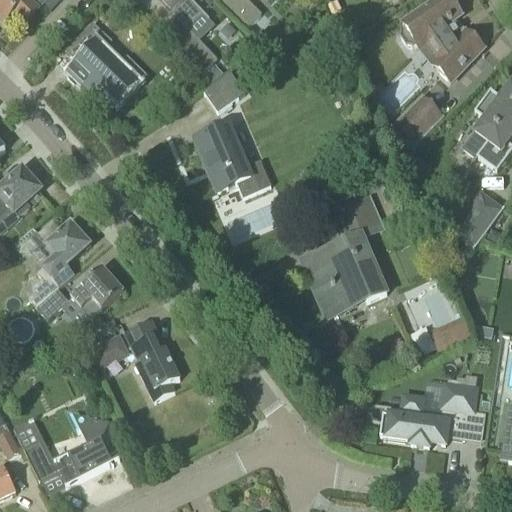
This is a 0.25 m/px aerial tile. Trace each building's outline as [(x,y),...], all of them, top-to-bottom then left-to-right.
[(49,0),(0,0),(0,22),(4,26),(12,18),(22,28),(49,0)] [(187,32),(203,17),(187,0),(136,0),(133,4),(129,0),(128,0),(201,78),(217,64),(187,32)] [(211,0),(245,34),(261,18),(242,0),(211,0)] [(461,18),(457,14),(458,10),(453,3),(449,2),(448,0),(442,0),(440,0),(437,0),(431,4),(430,8),(401,28),(404,32),(401,34),(400,40),(405,49),(412,50),(415,48),(418,52),(429,44),(443,65),(436,73),(449,86),(483,51),(466,35),(465,36),(466,37),(462,42),(460,39),(458,40),(451,30),(453,29),(451,25),(461,18)] [(65,55),(55,65),(66,75),(94,102),(103,93),(118,109),(132,94),(137,89),(117,68),(103,54),(111,45),(104,38),(92,27),(65,55)] [(253,41),(261,49),(270,41),(262,33),(253,41)] [(220,76),(214,70),(203,81),(209,87),(220,76)] [(230,77),(203,96),(217,117),(236,103),(244,98),(230,77)] [(511,90),(511,91),(511,90),(511,89),(501,103),(490,95),(474,117),(485,125),(475,138),(476,139),(487,146),(476,161),(496,176),(511,154),(511,151),(506,147),(511,139),(511,90)] [(411,150),(440,122),(421,101),(391,131),(411,150)] [(227,129),(212,135),(194,143),(217,197),(237,189),(242,203),(270,191),(259,166),(245,172),(227,129)] [(22,174),(7,187),(0,192),(0,237),(15,225),(30,212),(26,207),(33,201),(37,206),(42,201),(32,190),(34,188),(22,174)] [(480,198),(452,238),(474,254),(503,215),(480,198)] [(340,272),(309,285),(317,305),(323,317),(364,300),(367,307),(381,300),(358,246),(385,234),(371,201),(329,219),(344,252),(333,256),(340,272)] [(61,236),(51,226),(37,238),(46,249),(55,261),(36,277),(42,283),(32,292),(36,296),(28,303),(33,308),(47,302),(57,294),(73,279),(65,270),(89,250),(70,228),(61,236)] [(102,273),(87,286),(81,291),(71,301),(79,311),(91,324),(122,296),(102,273)] [(47,324),(68,306),(57,294),(47,302),(33,308),(37,313),(44,321),(47,324)] [(473,345),(463,321),(429,336),(439,360),(473,345)] [(151,325),(133,334),(124,338),(137,366),(134,368),(153,407),(174,397),(170,388),(179,384),(164,353),(159,356),(153,342),(158,340),(151,325)] [(478,329),(476,339),(492,342),(493,338),(494,332),(478,329)] [(119,341),(92,353),(102,373),(128,361),(119,341)] [(428,452),(429,448),(445,450),(446,442),(464,444),(469,405),(475,406),(477,393),(475,393),(476,382),(465,380),(464,383),(456,382),(455,385),(447,384),(446,389),(444,389),(441,414),(440,420),(421,418),(423,403),(402,400),(400,415),(383,412),(379,441),(411,445),(410,450),(428,452)] [(511,406),(508,406),(500,464),(511,465),(511,406)] [(0,451),(8,466),(20,459),(0,420),(0,451)] [(113,470),(103,448),(102,449),(100,445),(103,440),(104,438),(105,436),(105,434),(105,432),(105,430),(104,428),(103,427),(101,425),(100,424),(98,423),(96,422),(95,422),(93,422),(91,422),(89,423),(87,424),(85,425),(84,426),(82,429),(82,430),(81,432),(81,435),(82,438),(89,451),(57,467),(51,469),(40,447),(23,454),(39,487),(60,477),(67,490),(65,491),(66,492),(111,468),(112,470),(113,470)] [(0,504),(15,497),(6,479),(3,473),(0,474),(0,504)]
